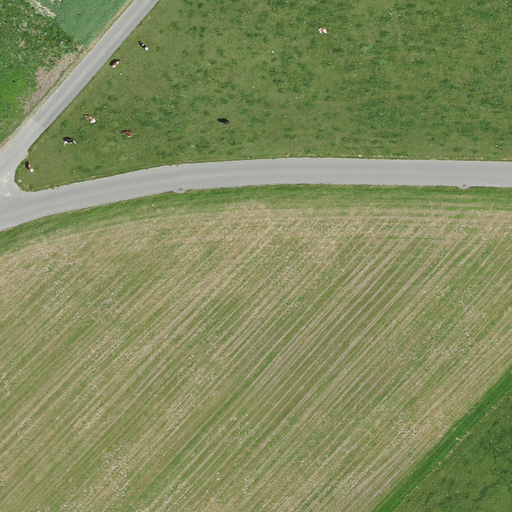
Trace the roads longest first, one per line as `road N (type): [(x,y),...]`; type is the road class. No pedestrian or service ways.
road 1 (unclassified): [(0,210),(197,173),(511,175)]
road 2 (unclassified): [(144,0),(0,166)]
